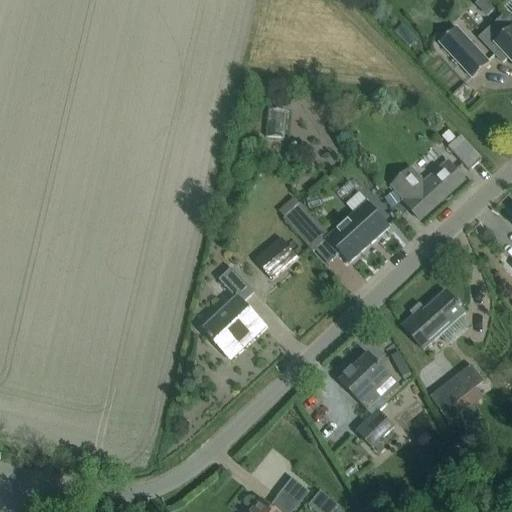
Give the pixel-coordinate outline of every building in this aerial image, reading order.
[(416,10),(421,15),(414,21),(429,39),(436,34),(449,22),(450,23),(459,15),(458,13),(469,4),(465,0),(419,0),(413,5),(417,9),(416,10)] [(511,27),(511,15),(507,21),(503,17),(502,18),(511,27)] [(511,63),(511,27),(502,18),(479,40),(503,64),(508,59),(511,63)] [(488,65),(457,30),(439,45),(471,80),(488,65)] [(481,161),(468,147),(460,138),(448,148),(469,172),(481,161)] [(465,181),(451,167),(451,166),(427,188),(410,169),(389,188),(420,222),(465,181)] [(300,206),(283,220),(313,253),(327,241),(329,238),(300,206)] [(390,228),(376,213),(372,208),(359,220),(355,215),(329,238),(327,241),(349,265),(390,228)] [(272,281),(298,259),(283,242),(257,264),(272,281)] [(254,294),(241,280),(231,270),(219,281),(237,301),(204,332),(210,338),(209,339),(212,342),(213,341),(227,357),(261,325),(243,305),(254,294)] [(459,308),(446,292),(442,295),(438,295),(432,300),(432,305),(422,313),(420,311),(402,327),(415,342),(424,350),(442,334),(438,329),(460,310),(459,308)] [(391,358),(402,378),(411,373),(399,353),(391,358)] [(399,387),(382,369),(368,355),(340,382),(354,397),(373,417),(357,433),(372,449),(393,429),(379,413),(386,405),(383,402),(399,387)] [(483,382),(471,366),(430,398),(449,422),(462,412),(456,404),(483,382)] [(275,511),(264,503),(256,511),(275,511)]
